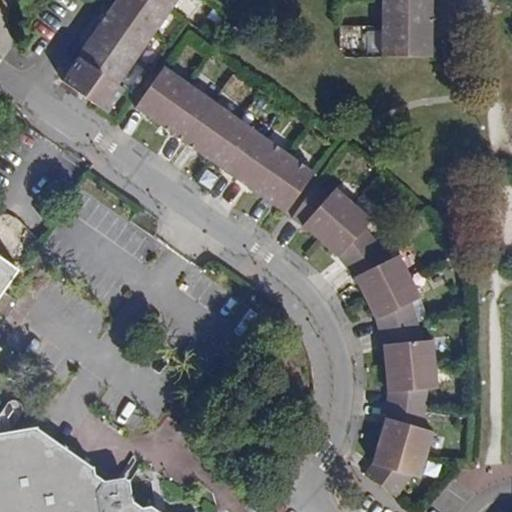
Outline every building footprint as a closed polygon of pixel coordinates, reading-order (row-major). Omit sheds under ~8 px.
[(112,0),(74,53),(77,57),(60,80),(62,81),(84,96),(106,111),(123,88),(117,84),(176,0),(112,0)] [(431,57),(430,0),(380,0),(380,57),(431,57)] [(377,25),(345,26),(345,51),(378,51),(377,25)] [(313,172),(162,68),(134,108),(285,212),(313,172)] [(84,96),(62,81),(59,86),(81,101),(84,96)] [(370,220),(322,176),(291,217),(343,262),(356,279),(361,289),(370,307),(378,326),(381,339),(384,349),(385,364),(386,384),(385,404),(384,419),(368,465),(362,475),(397,495),(410,477),(419,477),(434,432),(424,427),(428,390),(437,388),(433,340),(423,340),(412,302),(419,297),(399,256),(388,260),(364,229),(370,220)] [(0,297),(2,295),(16,274),(0,262),(0,297)] [(0,328),(16,306),(2,295),(0,297),(0,328)] [(91,471),(35,431),(0,435),(0,511),(151,511),(149,510),(143,511),(133,504),(129,484),(123,479),(103,484),(92,477),(91,471)]
